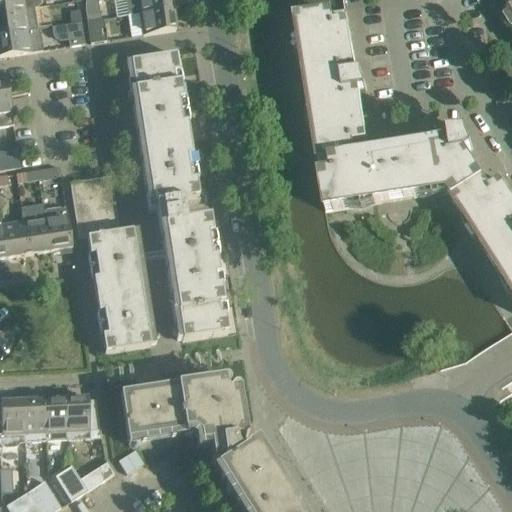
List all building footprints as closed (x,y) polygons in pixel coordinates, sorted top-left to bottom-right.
[(0,0),(0,15),(34,10),(35,9),(36,7),(37,5),(38,3),(39,1),(38,0),(0,0)] [(85,2),(85,11),(86,17),(99,14),(97,0),(85,2)] [(170,0),(127,0),(131,16),(139,15),(172,10),(170,0)] [(511,0),(496,0),(497,0),(505,13),(500,16),(511,35),(511,34),(511,0)] [(42,25),(52,24),(50,7),(40,8),(42,25)] [(0,36),(28,32),(37,31),(34,10),(0,15),(0,36)] [(139,15),(142,37),(176,32),(172,10),(139,15)] [(325,213),(381,204),(381,203),(377,203),(372,170),(373,170),(372,163),(371,163),(369,153),(363,117),(360,91),(365,91),(367,91),(363,81),(361,72),(357,73),(352,49),(347,11),(332,14),(332,13),(294,18),(325,213)] [(72,26),(80,24),(78,12),(70,13),(72,26)] [(103,21),(87,23),(90,46),(106,43),(103,21)] [(72,26),(51,29),(52,38),(59,43),(68,42),(69,49),(84,47),(80,24),(72,26)] [(0,59),(31,55),(42,53),(38,31),(37,31),(28,32),(0,36),(0,59)] [(152,208),(161,207),(182,203),(198,201),(195,183),(189,184),(186,161),(191,160),(186,126),(180,127),(177,104),(183,103),(180,85),(174,86),(172,75),(178,74),(175,57),(130,64),(152,208)] [(0,85),(0,129),(13,128),(6,84),(0,85)] [(425,144),(369,153),(371,163),(372,163),(373,170),(372,170),(377,203),(381,203),(381,204),(448,194),(452,199),(451,200),(457,210),(489,189),(466,155),(473,150),(469,143),(466,133),(456,133),(447,133),(447,134),(448,134),(449,140),(425,144)] [(9,162),(0,163),(0,172),(10,171),(9,162)] [(41,173),(37,173),(38,182),(51,180),(49,171),(41,173)] [(37,173),(24,175),(25,184),(38,182),(37,173)] [(110,178),(69,185),(78,242),(86,241),(89,258),(94,257),(98,280),(92,281),(98,315),(103,314),(107,337),(101,338),(104,356),(150,349),(132,233),(119,235),(110,178)] [(511,198),(501,181),(489,189),(457,210),(511,295),(511,198)] [(164,228),(185,225),(182,203),(161,207),(164,228)] [(42,207),(21,211),(23,224),(28,257),(49,254),(43,212),(42,207)] [(65,209),(43,212),(49,254),(71,250),(65,209)] [(209,221),(208,221),(185,225),(164,228),(163,228),(181,344),(227,337),(224,319),(218,319),(217,309),(222,308),(220,290),(214,291),(212,280),(218,279),(215,262),(209,262),(206,239),(212,239),(209,221)] [(23,224),(1,227),(6,260),(28,257),(23,224)] [(135,393),(120,395),(127,441),(158,437),(161,438),(165,438),(169,438),(173,437),(177,436),(179,434),(181,433),(185,433),(185,438),(191,437),(195,440),(196,451),(211,449),(213,464),(216,469),(246,450),(244,446),(243,439),(247,438),(240,392),(240,391),(239,389),(238,388),(237,388),(236,387),(235,387),(233,387),(232,388),(231,388),(230,389),(228,392),(226,391),(228,388),(229,387),(229,385),(229,384),(229,383),(228,382),(228,381),(227,380),(225,379),(224,379),(223,379),(163,388),(160,389),(161,395),(139,398),(138,392),(135,393)] [(88,400),(65,401),(67,442),(89,441),(89,433),(99,433),(95,405),(95,402),(88,403),(88,400)] [(65,401),(43,402),(45,435),(45,443),(67,442),(65,401)] [(43,402),(22,403),(24,436),(24,444),(25,444),(45,443),(45,435),(43,402)] [(0,418),(1,436),(0,436),(0,446),(2,448),(6,449),(14,449),(17,447),(19,445),(24,444),(24,436),(22,403),(0,403),(0,418)] [(298,511),(256,444),(246,450),(216,469),(204,476),(226,511),(298,511)] [(106,465),(79,481),(87,493),(113,477),(106,465)] [(87,493),(79,481),(70,468),(53,479),(69,504),(87,493)] [(0,471),(0,485),(1,495),(12,495),(11,471),(0,471)] [(43,484),(27,495),(37,511),(57,511),(60,510),(43,484)] [(37,511),(27,495),(5,509),(7,511),(37,511)]
